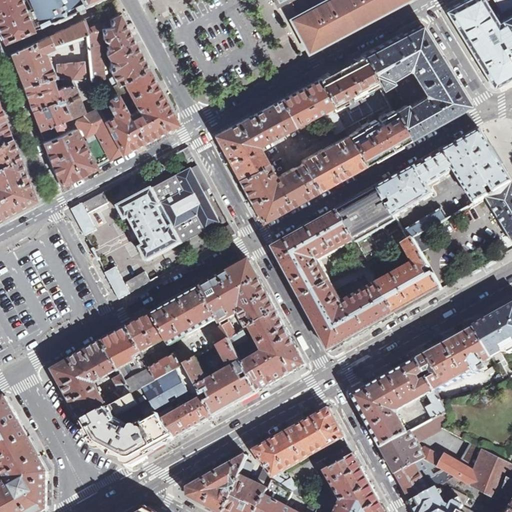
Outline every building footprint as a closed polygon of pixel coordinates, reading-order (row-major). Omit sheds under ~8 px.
[(32,30),(19,0),(0,0),(0,36),(2,42),(3,43),(16,37),(32,30)] [(40,26),(29,0),(19,0),(32,30),(40,26)] [(29,0),(40,26),(79,8),(83,6),(80,0),(29,0)] [(407,0),(322,0),(288,18),(307,54),(407,0)] [(511,12),(492,25),(478,0),(464,0),(444,11),(491,87),(511,75),(511,0),(492,0),(499,13),(511,5),(511,12)] [(110,71),(113,77),(117,84),(122,81),(147,67),(118,13),(109,18),(109,19),(108,19),(109,25),(100,28),(103,55),(106,55),(110,62),(110,71)] [(87,33),(100,28),(109,25),(108,19),(87,28),(84,20),(48,36),(52,45),(87,33)] [(378,84),(380,89),(379,90),(391,108),(408,138),(439,121),(469,105),(469,103),(445,64),(420,24),(362,55),(378,84)] [(103,55),(100,28),(87,33),(91,79),(104,80),(105,80),(105,78),(104,72),(103,55)] [(52,45),(48,36),(11,53),(11,54),(11,55),(17,69),(16,70),(23,86),(51,78),(53,77),(43,49),(52,45)] [(378,84),(362,55),(317,79),(331,105),(334,111),(346,104),(349,107),(373,94),(370,89),(378,84)] [(57,65),(58,77),(63,78),(71,78),(85,79),(84,62),(57,65)] [(103,119),(120,153),(177,123),(147,67),(122,81),(128,94),(137,109),(127,114),(120,101),(122,100),(121,97),(118,98),(117,95),(116,93),(107,98),(109,102),(107,103),(112,114),(103,119)] [(106,90),(117,84),(113,77),(108,78),(105,78),(105,80),(104,80),(106,90)] [(51,78),(23,86),(32,110),(58,100),(55,90),(53,84),(51,78)] [(71,78),(63,78),(63,82),(63,87),(74,85),(71,78)] [(256,145),(321,110),(331,105),(317,79),(213,134),(237,178),(265,162),(256,145)] [(106,90),(107,98),(116,93),(117,95),(122,92),(124,96),(128,94),(122,81),(117,84),(106,90)] [(67,96),(61,99),(68,117),(83,111),(74,85),(63,87),(67,96)] [(63,87),(55,90),(58,100),(61,99),(67,96),(63,87)] [(58,100),(32,110),(39,128),(53,123),(61,119),(61,120),(68,117),(61,99),(58,100)] [(334,111),(331,105),(321,110),(333,133),(334,133),(343,129),(334,111)] [(103,146),(109,159),(120,153),(103,119),(97,108),(83,115),(84,115),(76,119),(75,120),(74,121),(74,123),(75,124),(76,127),(75,128),(80,137),(84,135),(85,136),(94,131),(103,146)] [(362,164),(408,138),(391,108),(378,115),(376,111),(343,129),(347,135),(362,164)] [(0,141),(10,137),(3,118),(0,119),(0,141)] [(61,119),(53,123),(56,128),(63,125),(61,120),(61,119)] [(53,123),(39,128),(43,138),(57,132),(56,128),(53,123)] [(49,161),(59,185),(60,185),(75,177),(95,166),(86,149),(85,146),(80,137),(75,128),(42,141),(49,161)] [(495,192),(511,181),(511,179),(482,131),(380,188),(395,216),(433,193),(428,185),(455,169),(476,203),(487,197),(490,194),(487,188),(491,185),(495,192)] [(316,190),(362,164),(347,135),(301,160),(301,163),(316,190)] [(0,164),(17,157),(10,137),(0,141),(0,164)] [(88,148),(86,149),(95,166),(109,159),(103,146),(99,148),(97,144),(88,148)] [(187,159),(194,155),(189,147),(183,150),(187,159)] [(182,163),(186,171),(191,168),(191,169),(199,165),(194,155),(187,159),(182,163)] [(0,216),(34,199),(17,157),(0,164),(0,216)] [(273,178),(265,162),(237,178),(249,201),(260,222),(287,206),(316,190),(301,163),(273,178)] [(215,226),(220,223),(205,195),(203,191),(211,187),(199,165),(191,169),(191,168),(186,171),(175,177),(152,189),(119,206),(126,220),(131,218),(135,226),(134,227),(140,238),(141,237),(145,246),(141,248),(148,261),(181,243),(204,231),(215,226)] [(487,197),(511,238),(511,181),(495,192),(490,194),(487,197)] [(397,220),(395,216),(380,188),(339,211),(356,241),(357,243),(397,220)] [(213,190),(205,195),(220,223),(215,226),(220,235),(226,233),(229,239),(237,234),(213,190)] [(72,209),(86,236),(98,230),(87,212),(108,201),(104,192),(72,209)] [(403,230),(409,240),(409,241),(414,238),(426,231),(448,218),(442,207),(403,230)] [(320,261),(356,241),(339,211),(274,247),(302,299),(332,282),(320,261)] [(414,238),(422,252),(423,252),(435,245),(426,231),(414,238)] [(409,240),(404,243),(415,263),(382,281),(379,283),(398,314),(443,288),(423,252),(422,252),(414,238),(409,241),(409,240)] [(486,264),(488,268),(499,262),(497,258),(486,264)] [(251,327),(279,312),(251,260),(201,288),(218,319),(221,323),(239,312),(249,329),(251,327)] [(379,283),(378,280),(368,263),(332,282),(302,299),(330,352),(339,347),(398,314),(379,283)] [(471,273),(474,276),(484,270),(482,266),(471,273)] [(114,289),(120,300),(151,282),(145,271),(125,283),(116,267),(106,273),(114,289)] [(171,345),(218,319),(201,288),(154,314),(167,338),(171,345)] [(511,306),(511,307),(487,321),(476,327),(493,358),(492,358),(504,380),(506,382),(511,385),(511,473),(510,478),(511,479),(511,380),(509,379),(503,366),(507,364),(501,352),(507,349),(510,355),(511,354),(511,306)] [(243,364),(259,392),(307,364),(279,312),(251,327),(265,352),(243,364)] [(145,350),(167,338),(154,314),(129,328),(142,352),(145,350)] [(230,339),(238,335),(232,324),(230,322),(222,326),(230,339)] [(220,345),(230,339),(222,326),(213,332),(220,345)] [(427,354),(418,359),(436,389),(473,369),(475,372),(477,370),(477,371),(482,369),(483,372),(489,369),(487,365),(490,364),(488,361),(492,358),(493,358),(476,327),(469,331),(427,354)] [(151,369),(142,352),(129,328),(104,342),(123,375),(127,382),(151,369)] [(230,339),(234,347),(248,339),(244,331),(238,335),(230,339)] [(215,416),(259,392),(243,364),(234,347),(230,339),(220,345),(219,345),(231,368),(210,380),(197,358),(194,360),(186,364),(203,395),(208,393),(211,399),(207,401),(215,416)] [(120,377),(123,375),(104,342),(54,370),(83,422),(109,407),(107,404),(100,391),(98,387),(95,383),(117,371),(120,377)] [(176,354),(183,366),(186,364),(194,360),(187,348),(176,354)] [(145,350),(142,352),(151,369),(154,367),(145,350)] [(154,367),(151,369),(158,380),(183,366),(176,354),(154,367)] [(354,395),(383,447),(409,432),(399,414),(400,410),(428,394),(436,389),(418,359),(354,395)] [(212,418),(215,416),(207,401),(203,395),(186,364),(183,366),(158,380),(145,387),(159,414),(165,426),(176,438),(179,436),(212,418)] [(145,387),(158,380),(151,369),(127,382),(133,394),(145,387)] [(127,382),(123,375),(120,377),(114,380),(118,386),(116,393),(110,396),(113,401),(114,404),(133,394),(127,382)] [(474,400),(511,417),(511,385),(506,382),(504,380),(464,402),(474,400)] [(141,408),(148,421),(159,414),(145,387),(133,394),(141,408)] [(432,416),(433,419),(447,411),(436,389),(428,394),(433,404),(427,407),(432,416)] [(132,462),(176,438),(165,426),(159,414),(148,421),(141,424),(138,423),(135,423),(133,424),(131,426),(130,427),(123,424),(128,416),(141,408),(133,394),(114,404),(109,407),(83,422),(97,445),(130,462),(132,462)] [(0,511),(42,511),(49,509),(49,474),(49,472),(39,454),(38,453),(35,447),(28,433),(7,396),(0,399),(0,463),(8,478),(7,484),(0,487),(0,511)] [(511,417),(474,400),(464,402),(447,411),(450,416),(442,429),(473,445),(484,450),(511,464),(511,417)] [(274,477),(275,477),(277,475),(329,446),(330,448),(333,447),(332,444),(346,436),(331,408),(293,430),(256,450),(274,477)] [(412,431),(417,440),(424,436),(426,437),(442,428),(442,429),(450,416),(447,411),(433,419),(430,421),(412,431)] [(383,447),(396,473),(424,458),(426,457),(421,448),(417,440),(412,431),(409,432),(383,447)] [(470,452),(481,457),(484,450),(473,445),(470,452)] [(327,472),(356,455),(351,446),(319,464),(324,473),(327,471),(327,472)] [(424,458),(455,476),(500,501),(501,501),(506,489),(510,478),(511,473),(511,464),(484,450),(481,457),(475,471),(445,454),(445,455),(434,449),(432,452),(429,450),(427,446),(421,448),(426,457),(424,458)] [(189,496),(219,511),(223,511),(237,486),(241,476),(246,462),(248,456),(247,455),(189,487),(189,496)] [(386,511),(372,484),(358,459),(356,455),(327,472),(343,499),(337,511),(386,511)] [(396,473),(412,501),(437,487),(455,476),(424,458),(396,473)] [(241,476),(248,479),(254,465),(246,462),(241,476)] [(293,493),(300,497),(303,495),(305,494),(301,486),(297,488),(292,479),(287,482),(277,475),(275,477),(273,481),(293,493)] [(258,511),(266,496),(270,488),(267,487),(248,479),(241,476),(237,486),(223,511),(258,511)] [(495,511),(500,501),(455,476),(437,487),(446,503),(451,506),(453,500),(460,498),(464,504),(461,511),(463,511),(495,511)] [(266,496),(286,506),(293,493),(273,481),(271,486),(270,488),(266,496)] [(463,511),(461,511),(464,504),(460,498),(453,500),(451,506),(446,503),(437,487),(412,501),(417,511),(463,511)] [(258,511),(297,511),(286,506),(266,496),(258,511)]
